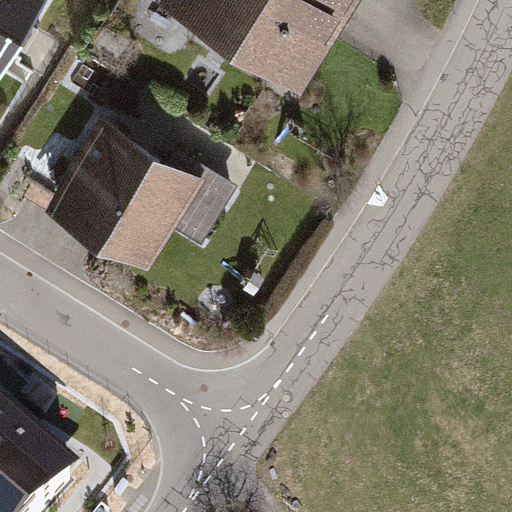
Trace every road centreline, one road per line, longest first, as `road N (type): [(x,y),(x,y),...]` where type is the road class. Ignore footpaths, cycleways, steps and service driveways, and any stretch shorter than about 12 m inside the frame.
road 1 (residential): [(239,434),(340,301),(448,135),(511,0)]
road 2 (residential): [(0,283),(239,434)]
